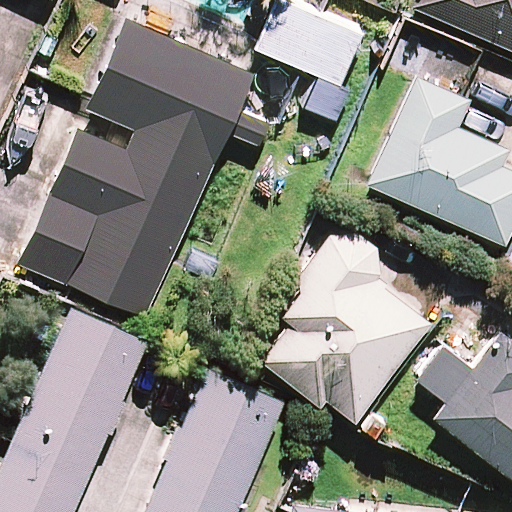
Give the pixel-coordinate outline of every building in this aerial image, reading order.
[(358,29),(292,0),(265,0),(248,41),(335,79),(358,29)] [(511,0),(410,0),(409,3),(511,47),(511,0)] [(142,313),(221,131),(253,145),(264,120),(232,106),(248,68),(119,12),(80,102),(133,125),(126,143),(74,120),(14,258),(142,313)] [(462,94),(412,71),(363,179),(499,240),(511,211),(511,168),(493,160),(500,144),(450,122),(462,94)] [(380,244),(323,220),(264,360),(312,397),(320,393),(350,416),(425,318),(393,296),(367,276),(380,244)] [(63,511),(138,343),(63,309),(0,450),(0,511),(63,511)] [(511,362),(454,317),(411,372),(441,396),(428,411),(511,476),(511,362)] [(226,511),(274,403),(198,370),(135,511),(226,511)] [(393,511),(291,501),(289,511),(393,511)]
